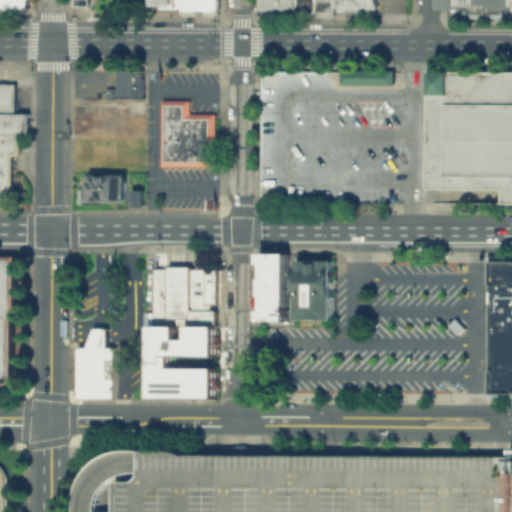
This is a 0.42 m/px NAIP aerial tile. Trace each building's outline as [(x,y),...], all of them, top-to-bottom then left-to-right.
[(29,0),(29,3),(23,9),(0,9),(0,0),(29,0)] [(151,0),(182,0),(182,11),(159,10),(159,4),(151,4),(151,0)] [(219,0),(219,11),(182,11),(182,0),(219,0)] [(260,0),(297,0),(297,12),(260,12),(260,0)] [(297,0),(334,0),(334,11),(297,11),(297,0)] [(339,0),(371,0),(371,13),(339,13),(339,0)] [(447,0),(511,0),(511,11),(448,12),(447,0)] [(261,69),(261,88),(261,188),(260,200),(402,201),(402,178),(402,137),(402,95),(403,70),(261,69)] [(511,70),(427,70),(427,188),(504,188),(504,203),(511,203),(511,70)] [(142,72),(105,72),(105,102),(142,102),(142,72)] [(0,111),(0,82),(16,82),(16,111),(0,111)] [(164,168),(164,104),(188,104),(188,120),(215,120),(215,168),(164,168)] [(123,110),(87,110),(87,134),(123,134),(123,110)] [(0,111),(16,111),(29,111),(29,134),(19,134),(0,134),(0,111)] [(0,168),(12,168),(12,154),(19,154),(19,134),(0,134),(0,168)] [(12,168),(0,168),(0,195),(12,195),(12,168)] [(128,173),(128,201),(91,201),(91,200),(87,200),(88,187),(91,187),(91,173),(128,173)] [(147,188),(147,206),(134,206),(134,188),(147,188)] [(261,253),(261,264),(264,264),(265,276),(263,276),(263,295),(266,295),(266,310),(262,310),(262,321),(291,321),(290,252),(261,253)] [(300,316),(337,317),(337,257),(301,257),(300,316)] [(511,390),(511,257),(495,257),(494,390),(511,390)] [(0,261),(16,261),(16,390),(0,390),(0,261)] [(151,264),(217,264),(217,323),(151,323),(151,264)] [(150,326),(177,326),(177,337),(186,337),(186,326),(217,326),(217,353),(172,353),(172,364),(215,364),(215,396),(150,396),(150,326)] [(79,347),(115,347),(115,398),(79,398),(79,347)] [(182,452),(238,452),(499,453),(511,453),(511,511),(78,511),(78,492),(81,478),(88,466),(99,457),(111,451),(125,448),(173,448),(182,452)]
